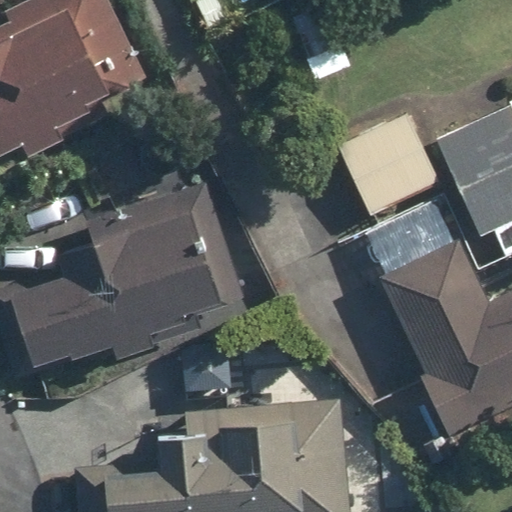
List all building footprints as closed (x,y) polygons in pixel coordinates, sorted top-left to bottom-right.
[(0,156),(115,102),(101,73),(137,56),(110,0),(42,0),(0,20),(0,156)] [(322,2),(289,16),(317,77),(349,62),(322,2)] [(511,99),(433,138),(479,233),(511,216),(511,99)] [(406,110),(341,140),(373,212),(439,182),(406,110)] [(102,234),(0,262),(0,309),(16,368),(191,319),(188,309),(219,300),(201,236),(219,231),(204,180),(95,211),(102,234)] [(437,192),(363,228),(433,368),(419,375),(448,433),(511,402),(511,289),(490,300),(437,192)] [(156,458),(77,465),(81,511),(353,511),(344,395),(245,403),(246,416),(154,423),(156,458)]
